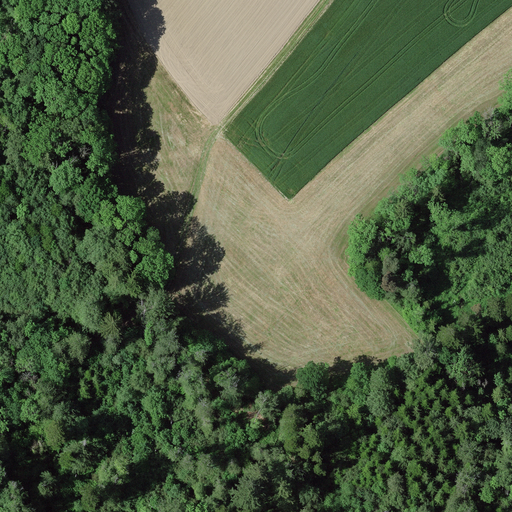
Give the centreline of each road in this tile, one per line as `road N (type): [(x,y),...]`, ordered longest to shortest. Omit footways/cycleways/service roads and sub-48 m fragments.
road 1 (track): [(0,322),(118,325),(195,353),(298,437),(311,460),(313,511)]
road 2 (track): [(118,325),(169,285),(197,168),(326,0)]
